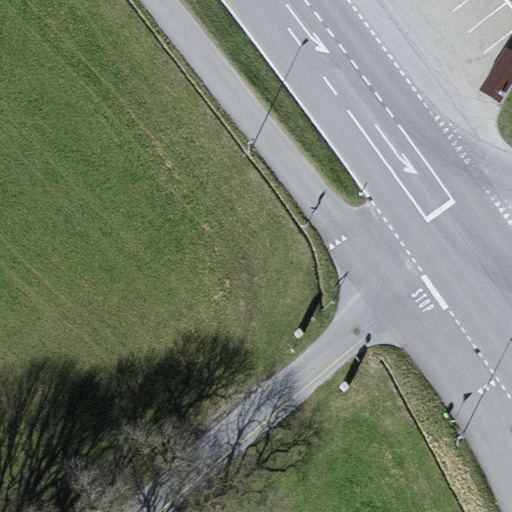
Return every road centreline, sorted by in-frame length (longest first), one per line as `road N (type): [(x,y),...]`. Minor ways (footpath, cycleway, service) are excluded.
road 1 (unclassified): [(450,232),(274,398),(134,511)]
road 2 (primary): [(450,232),(271,0)]
